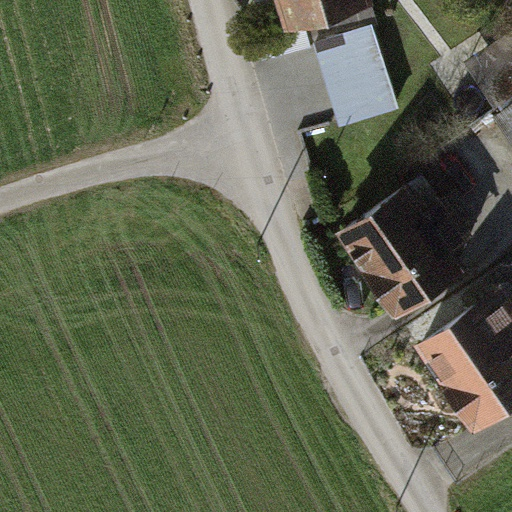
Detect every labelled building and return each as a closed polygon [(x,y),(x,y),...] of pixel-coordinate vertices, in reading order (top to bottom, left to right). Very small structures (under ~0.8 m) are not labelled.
[(277,0),(283,17),(343,0),(277,0)] [(314,36),(340,121),(397,103),(371,19),(314,36)] [(495,116),(511,140),(511,26),(465,59),(496,105),(498,103),(504,110),(495,116)] [(420,179),(336,229),(384,308),(467,259),(420,179)] [(511,393),(511,305),(502,290),(413,349),(465,426),(511,393)]
